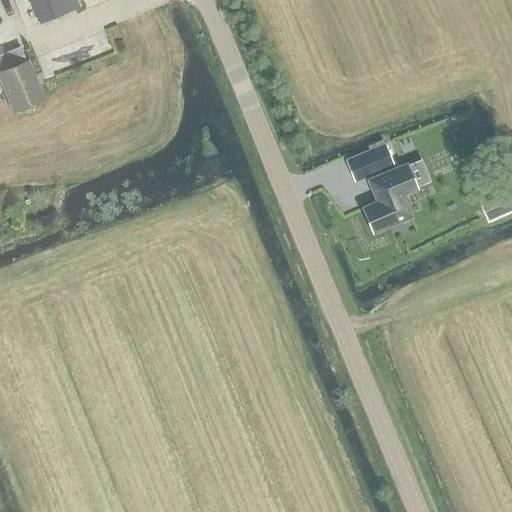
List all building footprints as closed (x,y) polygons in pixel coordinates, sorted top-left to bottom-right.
[(0,0),(0,39),(78,8),(75,0),(0,0)] [(0,72),(0,77),(14,112),(44,100),(28,61),(26,62),(20,48),(0,55),(0,72)] [(347,160),(354,178),(391,163),(384,145),(347,160)] [(372,233),(409,217),(400,195),(417,188),(417,187),(408,166),(407,164),(368,181),(378,202),(362,209),(372,233)] [(511,204),(511,202),(496,207),(504,226),(511,222),(511,204)]
